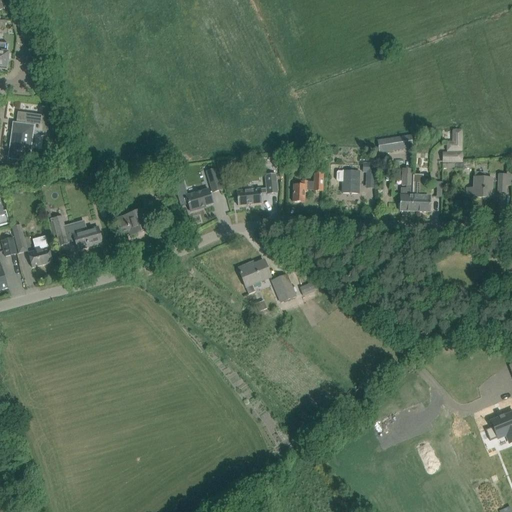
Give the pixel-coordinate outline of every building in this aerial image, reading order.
[(0,69),(7,70),(8,58),(10,59),(11,54),(8,54),(9,53),(7,53),(8,44),(0,43),(0,69)] [(10,158),(28,160),(31,134),(43,136),(45,136),(46,135),(47,135),(48,133),(48,132),(48,130),(44,116),(18,112),(16,120),(18,120),(18,125),(14,125),(10,158)] [(462,152),(462,129),(452,129),(452,141),(446,141),(447,152),(462,152)] [(411,135),(377,140),(379,153),(413,148),(411,135)] [(222,175),(232,173),(229,161),(219,164),(222,175)] [(363,164),(363,172),(367,172),(367,184),(375,185),(376,165),(363,164)] [(212,193),(222,190),(216,168),(206,172),(212,193)] [(411,212),(413,182),(413,169),(403,169),(402,185),(406,186),(405,190),(402,190),(402,196),(400,196),(400,212),(411,212)] [(343,182),(342,194),(358,194),(359,172),(338,171),(337,172),(336,181),(338,182),(343,182)] [(511,172),(506,172),(506,175),(499,175),(498,193),(506,193),(506,186),(511,186),(511,183),(511,172)] [(474,178),(473,189),(467,189),(466,197),(491,198),(492,179),(484,178),(485,173),(475,173),(475,178),(474,178)] [(275,174),(265,175),(266,189),(267,194),(267,195),(277,194),(275,174)] [(323,175),(314,174),(314,183),(314,190),(314,191),(323,192),(323,175)] [(172,175),(171,175),(181,207),(188,205),(191,212),(201,209),(201,208),(214,204),(209,189),(186,196),(182,180),(174,182),(172,175)] [(293,185),(293,202),(305,203),(305,192),(308,192),(308,190),(314,190),(314,183),(308,182),(308,181),(300,181),(300,186),(293,185)] [(411,212),(430,213),(431,188),(422,188),(422,183),(413,182),(411,212)] [(261,189),(236,192),(238,206),(262,203),(261,194),(267,194),(266,189),(261,189)] [(0,226),(10,224),(6,211),(3,212),(1,202),(0,202),(0,226)] [(118,219),(123,233),(129,231),(130,236),(151,229),(150,224),(160,221),(158,214),(166,211),(163,204),(126,217),(118,219)] [(52,219),(50,220),(51,222),(53,222),(57,238),(67,236),(65,228),(62,216),(52,219)] [(67,236),(57,238),(60,247),(60,246),(69,243),(69,245),(69,244),(69,243),(75,242),(77,250),(102,243),(98,228),(85,231),(83,223),(65,228),(67,236)] [(28,251),(21,225),(12,228),(19,254),(28,251)] [(38,242),(51,239),(48,226),(35,230),(38,242)] [(13,237),(1,240),(4,256),(17,253),(13,237)] [(121,257),(133,254),(129,242),(126,243),(125,239),(116,242),(121,257)] [(35,251),(28,253),(32,268),(52,263),(47,242),(34,246),(35,251)] [(249,265),(238,269),(246,288),(249,295),(255,293),(252,285),(271,277),(264,261),(250,267),(249,265)] [(296,297),(287,275),(271,282),(280,304),(296,297)] [(264,302),(256,305),(259,313),(267,310),(264,302)] [(511,413),(490,422),(497,439),(505,435),(507,438),(511,435),(511,413)]
